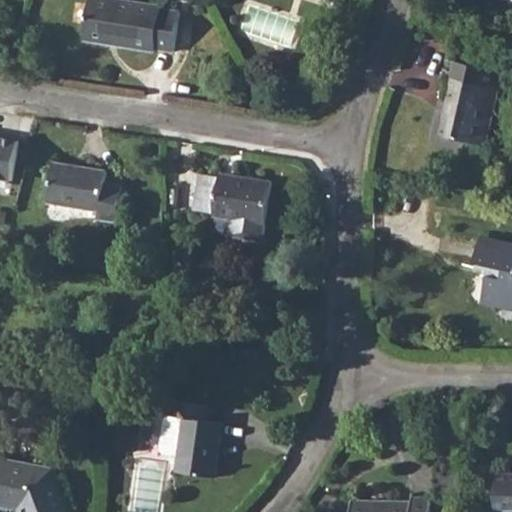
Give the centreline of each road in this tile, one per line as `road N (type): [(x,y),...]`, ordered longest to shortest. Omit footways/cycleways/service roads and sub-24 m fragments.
road 1 (residential): [(0,91),(346,148)]
road 2 (residential): [(351,378),(346,148)]
road 3 (residential): [(511,384),(351,378)]
road 4 (residential): [(346,148),(396,0)]
road 5 (residential): [(278,511),(315,469),(351,378)]
